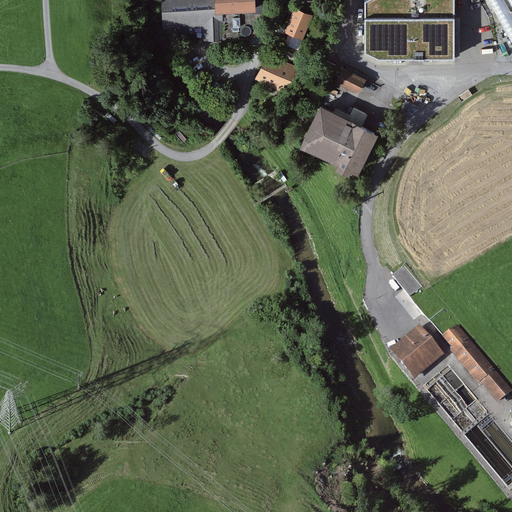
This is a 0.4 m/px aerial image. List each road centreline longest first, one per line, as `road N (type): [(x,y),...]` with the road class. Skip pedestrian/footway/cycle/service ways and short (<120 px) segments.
road 1 (track): [(283,0),(237,116),(198,154),(177,156),(114,106),(54,74),(0,69)]
road 2 (residential): [(468,79),(423,114),(382,163),(368,201),(373,267),(398,333)]
road 3 (residential): [(468,79),(454,70),(376,71),(355,63),(345,51),(351,0)]
